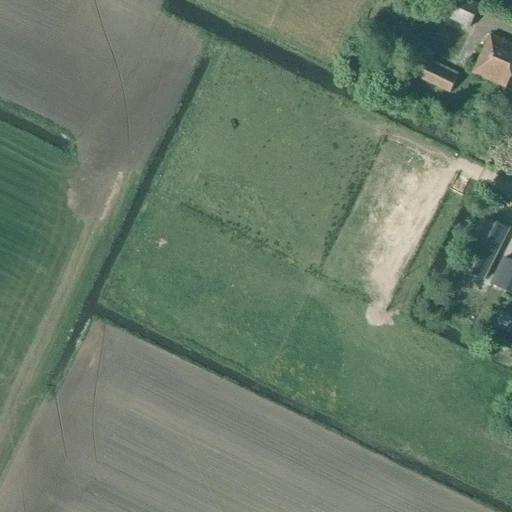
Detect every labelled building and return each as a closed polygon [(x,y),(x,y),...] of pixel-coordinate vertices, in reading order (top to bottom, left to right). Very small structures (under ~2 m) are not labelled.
[(469,29),(479,6),(466,0),(447,0),(440,16),(469,29)] [(511,75),(511,45),(490,36),(472,74),(505,89),(511,75)] [(449,93),(457,78),(419,60),(412,76),(449,93)] [(470,243),(457,268),(483,281),(495,256),(470,243)] [(511,295),(511,263),(502,259),(490,285),(511,295)] [(511,317),(501,312),(494,326),(506,332),(511,320),(511,317)]
